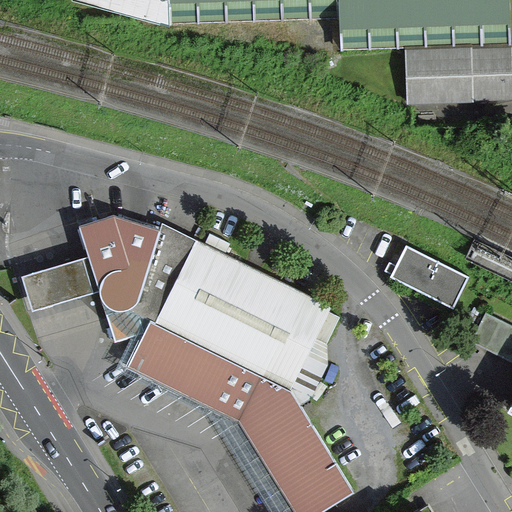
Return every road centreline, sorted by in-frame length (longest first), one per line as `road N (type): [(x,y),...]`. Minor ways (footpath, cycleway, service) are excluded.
road 1 (residential): [(0,145),(240,200),(315,242),(365,285),(511,509)]
road 2 (primary): [(2,357),(102,511)]
